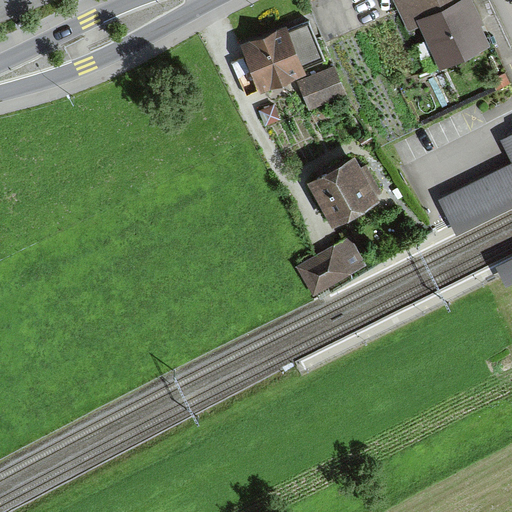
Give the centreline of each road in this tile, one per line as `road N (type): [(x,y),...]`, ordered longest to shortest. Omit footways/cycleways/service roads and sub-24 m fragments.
road 1 (primary): [(0,84),(72,70),(216,0)]
road 2 (primary): [(142,0),(84,23),(0,73)]
